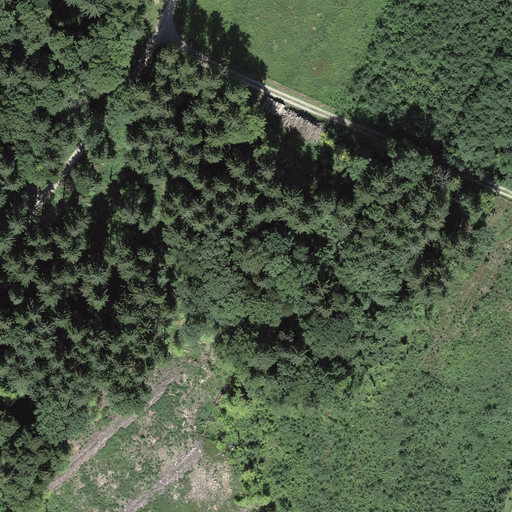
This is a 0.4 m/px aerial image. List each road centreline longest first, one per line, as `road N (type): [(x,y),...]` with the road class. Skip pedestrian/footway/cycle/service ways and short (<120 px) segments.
road 1 (track): [(155,41),(511,194)]
road 2 (track): [(174,0),(126,88),(0,258)]
